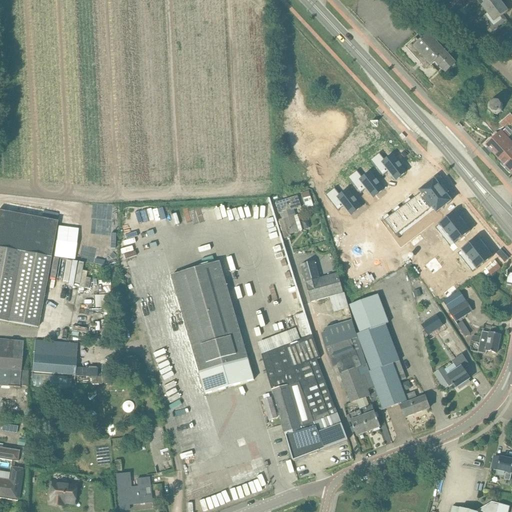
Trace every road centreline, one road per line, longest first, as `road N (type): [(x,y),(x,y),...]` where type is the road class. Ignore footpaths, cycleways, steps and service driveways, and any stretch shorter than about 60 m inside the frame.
road 1 (primary): [(444,148),(308,0)]
road 2 (unclassified): [(336,481),(456,431),(491,405)]
road 3 (residential): [(444,148),(341,237)]
